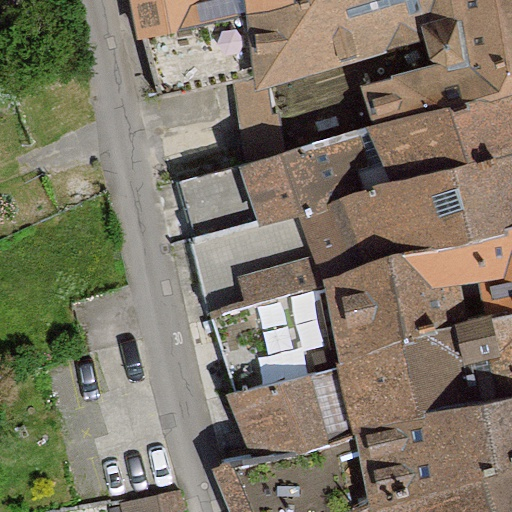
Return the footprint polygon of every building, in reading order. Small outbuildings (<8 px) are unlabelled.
[(132,0),(140,35),(281,0),(132,0)] [(511,0),(281,0),(140,35),(159,98),(181,93),(180,92),(259,73),(271,155),(252,160),(253,162),(345,135),(382,125),(511,86),(511,0)] [(252,160),(179,181),(194,236),(192,237),(193,240),(511,150),(511,86),(382,125),(345,135),(253,162),(252,160)] [(511,150),(193,240),(210,314),(511,229),(511,150)] [(511,229),(210,314),(234,392),(511,313),(511,229)] [(511,397),(511,313),(234,392),(235,394),(260,449),(220,456),(222,463),(264,454),(511,397)] [(341,511),(378,501),(511,461),(511,397),(264,454),(222,463),(241,511),(341,511)] [(381,511),(500,511),(511,508),(511,461),(378,501),(341,511),(353,511),(379,504),(381,511)] [(179,490),(123,499),(126,511),(180,511),(187,510),(179,490)]
